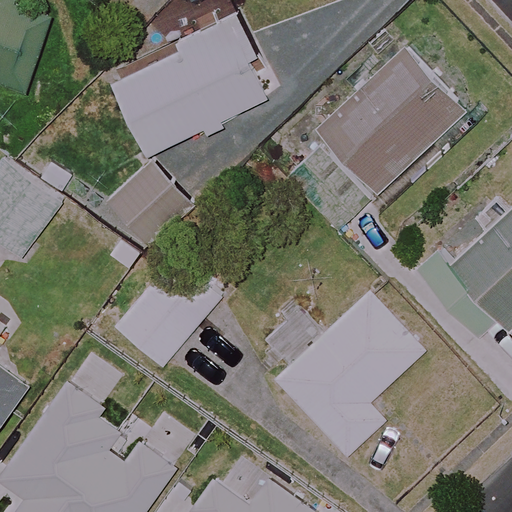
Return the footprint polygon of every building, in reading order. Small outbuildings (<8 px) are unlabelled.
[(50,15),(5,0),(0,0),(0,80),(25,89),(50,15)] [(276,88),(236,12),(110,78),(148,153),(276,88)] [(400,39),(312,121),(322,133),(283,169),(338,228),(466,109),(400,39)] [(61,198),(2,152),(0,155),(0,238),(19,253),(61,198)] [(511,323),(511,199),(426,276),(478,334),(499,316),(509,327),(511,323)] [(222,294),(176,255),(116,324),(163,364),(222,294)] [(426,346),(370,286),(277,373),(349,451),(388,415),(371,397),(426,346)] [(0,423),(28,386),(0,365),(0,423)] [(203,434),(130,372),(93,415),(166,477),(203,434)] [(155,511),(132,489),(110,511),(155,511)]
